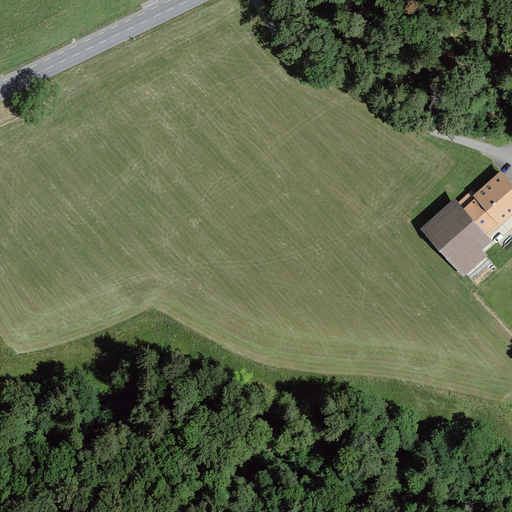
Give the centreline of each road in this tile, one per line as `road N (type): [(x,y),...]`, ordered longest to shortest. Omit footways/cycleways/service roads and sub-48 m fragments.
road 1 (track): [(268,0),(306,52),(412,118),(511,148)]
road 2 (secondary): [(0,93),(196,0)]
